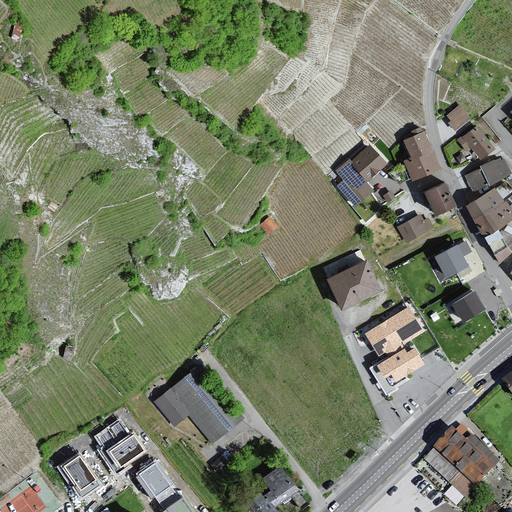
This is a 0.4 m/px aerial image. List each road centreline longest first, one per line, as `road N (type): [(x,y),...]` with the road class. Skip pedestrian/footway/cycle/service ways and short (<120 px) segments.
road 1 (primary): [(511,349),(338,511)]
road 2 (residential): [(432,124),(463,216),(511,296)]
